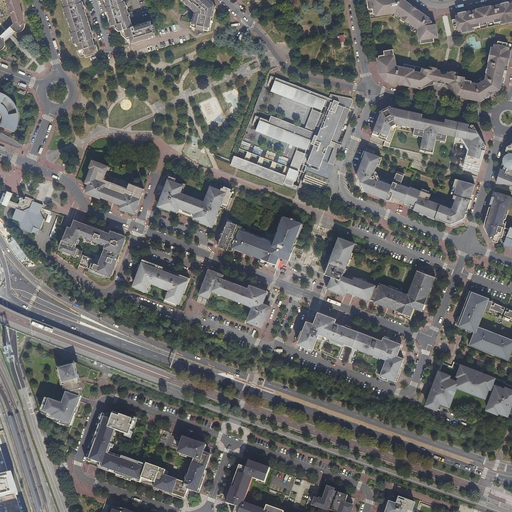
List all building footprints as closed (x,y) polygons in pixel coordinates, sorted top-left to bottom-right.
[(0,0),(0,50),(1,50),(4,49),(5,46),(6,44),(5,41),(3,38),(13,29),(15,31),(19,32),(21,32),(23,31),(25,28),(25,25),(24,20),(24,13),(22,12),(22,10),(20,4),(19,3),(20,2),(19,0),(0,0)] [(95,53),(97,52),(93,38),(94,38),(90,27),(89,27),(85,13),(86,13),(83,2),(82,2),(80,0),(62,0),(65,7),(63,8),(75,44),(78,43),(80,50),(82,49),(84,54),(86,55),(95,53)] [(118,27),(119,31),(121,30),(123,34),(128,39),(131,39),(132,43),(155,36),(154,32),(156,32),(153,24),(152,25),(151,21),(133,27),(131,23),(129,16),(128,16),(127,13),(128,12),(127,9),(126,9),(123,0),(103,0),(107,11),(109,11),(110,14),(108,15),(111,26),(117,24),(118,27)] [(180,0),(190,9),(191,10),(192,9),(195,12),(193,19),(192,19),(191,23),(192,23),(191,26),(196,28),(195,33),(196,35),(203,33),(204,29),(210,30),(216,6),(209,0),(180,0)] [(368,0),(369,6),(371,5),(371,9),(374,8),(374,14),(376,14),(380,13),(381,15),(396,13),(418,29),(420,40),(421,40),(422,44),(431,42),(430,39),(434,38),(439,37),(436,24),(433,25),(432,21),(430,19),(430,18),(405,0),(368,0)] [(459,13),(459,15),(456,16),(456,19),(453,20),(455,29),(459,28),(459,31),(463,31),(463,33),(475,30),(474,28),(481,26),(480,24),(494,20),(495,23),(501,21),(502,24),(511,22),(511,3),(510,4),(509,2),(502,3),(502,4),(491,7),(491,6),(477,9),(477,10),(466,12),(466,11),(459,13)] [(453,91),(455,93),(457,96),(461,97),(478,101),(481,102),(500,89),(501,86),(505,70),(507,70),(511,51),(509,51),(510,47),(507,47),(508,43),(498,41),(498,45),(495,44),(494,48),(492,47),(489,62),(488,69),(487,69),(486,72),(487,73),(487,75),(474,83),(471,82),(465,81),(465,80),(466,77),(459,76),(459,73),(452,71),(451,73),(448,72),(447,75),(446,84),(449,85),(448,87),(453,91)] [(380,58),(377,58),(380,73),(387,81),(422,89),(426,87),(430,85),(434,85),(435,82),(438,82),(440,74),(441,70),(437,70),(438,68),(430,67),(429,69),(405,64),(404,67),(395,65),(395,63),(396,63),(395,56),(394,49),(388,50),(388,53),(385,53),(385,55),(379,56),(380,58)] [(351,98),(335,95),(331,94),(329,98),(319,94),(276,77),(275,81),(271,90),(322,110),(323,106),(325,107),(323,113),(321,113),(319,114),(315,124),(316,124),(316,126),(318,126),(314,138),(311,137),(313,132),(271,116),(269,121),(261,117),(260,121),(256,129),(256,130),(306,149),(307,149),(312,151),(308,162),(320,167),(328,145),(331,139),(332,139),(337,141),(350,107),(351,107),(353,102),(351,98)] [(0,111),(1,113),(2,117),(2,119),(2,121),(1,123),(0,123),(0,126),(13,131),(15,128),(16,124),(17,120),(17,116),(15,116),(15,114),(17,114),(16,109),(13,105),(11,101),(7,98),(5,96),(0,93),(0,111)] [(423,114),(391,107),(380,113),(373,133),(387,138),(392,126),(396,124),(415,128),(414,134),(423,136),(421,150),(433,152),(436,139),(446,141),(447,135),(456,136),(456,135),(459,122),(446,119),(444,125),(422,120),(423,114)] [(319,114),(321,113),(312,109),(305,128),(313,131),(316,126),(316,124),(315,124),(319,114)] [(469,124),(459,122),(456,135),(461,136),(461,137),(462,138),(464,136),(471,148),(469,150),(467,158),(465,158),(463,164),(480,169),(486,146),(474,125),(472,124),(471,126),(470,128),(468,128),(469,124)] [(341,145),(332,141),(330,146),(334,148),(328,163),(334,165),(341,145)] [(511,143),(507,146),(506,151),(510,152),(509,153),(507,154),(504,157),(502,162),(505,165),(503,170),(500,169),(496,183),(511,183),(511,143)] [(253,152),(261,155),(263,149),(255,146),(253,152)] [(304,154),(305,153),(297,150),(290,167),(298,170),(301,164),(301,162),(304,154)] [(268,151),(265,158),(274,161),(276,154),(268,151)] [(365,191),(378,196),(394,202),(396,196),(401,198),(400,199),(404,201),(409,188),(401,184),(404,175),(397,173),(392,185),(379,180),(375,171),(380,157),(366,151),(357,174),(365,191)] [(232,163),(231,164),(234,166),(236,167),(239,168),(278,183),(297,191),(298,190),(297,190),(299,186),(293,184),(294,181),(298,172),(298,171),(290,168),(287,176),(237,156),(234,155),(234,156),(232,163)] [(144,189),(130,183),(128,188),(104,179),(109,166),(94,160),(86,183),(90,184),(88,191),(105,198),(106,197),(113,200),(112,201),(121,205),(120,208),(135,214),(144,189)] [(169,176),(163,192),(157,190),(155,193),(162,195),(158,206),(170,211),(171,209),(177,211),(178,212),(180,207),(195,213),(193,217),(194,218),(200,220),(199,222),(212,227),(214,223),(215,223),(217,217),(216,217),(220,207),(218,206),(219,205),(227,208),(228,206),(206,198),(206,199),(205,199),(204,202),(180,193),(183,185),(176,182),(176,183),(174,183),(176,178),(169,176)] [(410,187),(409,188),(404,201),(415,205),(414,210),(417,211),(418,209),(425,214),(435,218),(451,224),(466,218),(467,214),(466,213),(466,211),(468,211),(473,192),(471,191),(473,184),(455,179),(453,186),(456,187),(453,198),(455,199),(452,208),(449,208),(449,209),(447,208),(448,207),(429,200),(431,194),(421,190),(420,192),(417,191),(417,189),(410,187)] [(228,206),(231,198),(230,197),(232,193),(230,192),(231,189),(224,187),(223,188),(222,188),(221,190),(211,186),(209,190),(206,196),(207,196),(206,198),(228,206)] [(8,191),(7,193),(5,192),(4,194),(0,203),(17,209),(13,218),(19,221),(22,228),(22,229),(32,232),(33,232),(38,234),(39,229),(40,229),(44,219),(41,211),(42,208),(43,205),(34,202),(33,201),(32,205),(28,204),(29,200),(25,198),(8,191)] [(497,193),(494,192),(484,225),(491,239),(498,242),(500,236),(502,237),(502,238),(505,239),(505,238),(506,238),(511,240),(511,227),(510,226),(510,229),(505,227),(503,226),(504,223),(505,219),(507,212),(506,211),(507,209),(509,210),(511,201),(508,201),(510,196),(497,192),(497,193)] [(26,196),(25,198),(29,200),(28,204),(32,205),(33,201),(34,202),(35,200),(26,196)] [(288,259),(302,223),(291,219),(284,217),(275,239),(276,239),(275,243),(273,244),(269,242),(270,241),(245,231),(244,233),(240,231),(242,226),(228,221),(218,246),(232,251),(234,248),(261,258),(259,262),(277,268),(281,257),(288,259)] [(111,234),(110,235),(83,225),(76,222),(74,229),(70,228),(62,249),(72,253),(71,255),(72,257),(73,258),(74,258),(81,261),(80,263),(81,265),(83,265),(83,266),(90,268),(89,271),(91,272),(92,273),(104,278),(106,277),(107,275),(111,276),(111,275),(116,263),(117,259),(123,244),(120,243),(121,241),(123,235),(120,234),(120,236),(111,234)] [(84,224),(83,225),(110,235),(111,234),(105,231),(105,230),(91,225),(90,226),(84,224)] [(62,249),(70,228),(69,227),(64,239),(61,246),(60,249),(62,249)] [(351,252),(355,243),(339,237),(337,244),(336,247),(351,252)] [(503,244),(511,247),(511,244),(511,240),(506,238),(503,244)] [(123,244),(117,259),(119,260),(121,255),(120,255),(123,245),(124,245),(126,240),(125,239),(123,244)] [(371,300),(376,287),(376,286),(368,283),(368,282),(358,278),(358,279),(355,278),(354,280),(342,276),(342,274),(343,274),(351,252),(336,247),(329,263),(327,270),(326,273),(332,276),(328,288),(346,295),(347,291),(371,300)] [(153,263),(142,259),(138,271),(139,272),(134,286),(141,288),(140,289),(148,293),(152,282),(169,289),(164,301),(176,306),(177,302),(179,303),(186,285),(187,285),(190,278),(180,274),(179,278),(175,277),(176,276),(161,270),(157,268),(158,267),(152,264),(153,263)] [(209,269),(204,283),(200,294),(209,298),(212,292),(215,293),(215,291),(218,293),(224,295),(225,293),(228,295),(234,297),(233,298),(242,302),(242,303),(248,306),(249,305),(253,306),(247,321),(262,327),(270,306),(263,303),(268,292),(251,285),(249,289),(223,278),(224,275),(209,269)] [(436,277),(418,270),(415,276),(433,283),(436,277)] [(433,283),(415,276),(411,289),(412,289),(410,294),(409,295),(408,293),(405,294),(402,293),(403,292),(398,290),(399,289),(389,285),(388,286),(379,283),(377,288),(376,287),(371,300),(382,305),(382,303),(385,304),(385,306),(392,309),(393,307),(396,308),(394,313),(410,319),(413,310),(413,308),(416,307),(418,309),(423,311),(433,283)] [(511,340),(503,337),(478,327),(478,326),(484,310),(486,309),(499,315),(498,318),(500,319),(505,309),(477,296),(477,295),(470,292),(470,293),(458,326),(475,332),(470,343),(477,346),(477,348),(486,352),(487,350),(492,352),(491,354),(501,357),(501,356),(504,357),(509,358),(511,351),(511,350),(511,311),(506,309),(502,320),(504,321),(505,318),(511,321),(511,340)] [(397,380),(398,375),(401,367),(405,358),(399,355),(403,344),(385,337),(384,339),(383,342),(375,339),(376,336),(344,324),(343,327),(335,324),(337,318),(319,311),(315,323),(308,320),(304,330),(302,335),(299,343),(314,348),(318,339),(322,341),(323,338),(339,344),(340,342),(353,347),(355,344),(366,348),(366,350),(387,358),(382,374),(385,375),(390,377),(397,380)] [(80,390),(82,390),(79,382),(79,381),(78,379),(74,365),(70,366),(70,365),(58,369),(59,372),(58,372),(61,382),(62,382),(63,387),(65,386),(67,394),(63,406),(46,400),(41,412),(49,414),(48,418),(71,426),(75,417),(75,415),(76,413),(80,403),(80,402),(81,399),(82,397),(80,390)] [(488,378),(488,377),(461,366),(457,376),(459,377),(457,383),(448,380),(449,376),(439,373),(426,405),(436,409),(439,402),(449,406),(450,401),(449,401),(454,388),(455,388),(456,387),(460,388),(461,388),(461,387),(480,394),(480,396),(481,396),(488,378)] [(494,379),(488,377),(488,378),(481,396),(484,398),(488,388),(490,389),(494,379)] [(480,397),(480,396),(480,394),(461,387),(461,388),(460,388),(460,389),(480,397)] [(509,412),(511,403),(511,390),(506,389),(505,390),(496,387),(494,392),(495,393),(490,405),(489,405),(487,410),(497,414),(498,412),(507,416),(509,412)] [(101,425),(102,425),(97,439),(96,439),(89,459),(95,461),(103,464),(102,467),(116,472),(116,474),(133,480),(134,479),(141,481),(146,467),(139,465),(140,462),(122,456),(121,459),(109,454),(113,444),(111,444),(116,430),(130,435),(135,421),(116,414),(113,413),(111,419),(104,417),(101,425)] [(0,511),(0,496),(19,491),(12,469),(0,472),(0,443),(3,442),(0,432),(0,511)] [(182,447),(179,453),(192,458),(193,455),(195,456),(194,458),(194,459),(185,482),(164,475),(166,470),(147,464),(146,467),(142,478),(156,483),(154,488),(183,498),(185,499),(189,489),(198,493),(199,489),(203,478),(209,461),(211,455),(204,452),(207,445),(195,441),(185,438),(183,442),(182,442),(180,447),(182,447)] [(3,442),(0,443),(0,472),(12,469),(3,442)] [(266,480),(270,468),(251,461),(249,460),(247,468),(240,465),(236,475),(238,476),(237,479),(235,479),(226,503),(235,506),(233,511),(283,511),(284,511),(267,505),(265,510),(244,502),(253,478),(261,481),(262,478),(266,480)] [(346,503),(348,496),(330,489),(330,491),(326,490),(323,499),(319,497),(318,500),(317,503),(316,506),(316,507),(323,509),(323,507),(335,511),(350,511),(351,509),(350,508),(351,505),(346,503)] [(26,511),(21,491),(19,491),(0,496),(0,511),(26,511)] [(407,511),(408,511),(408,510),(412,511),(415,503),(405,500),(405,501),(399,499),(397,504),(390,502),(386,511),(407,511)]
